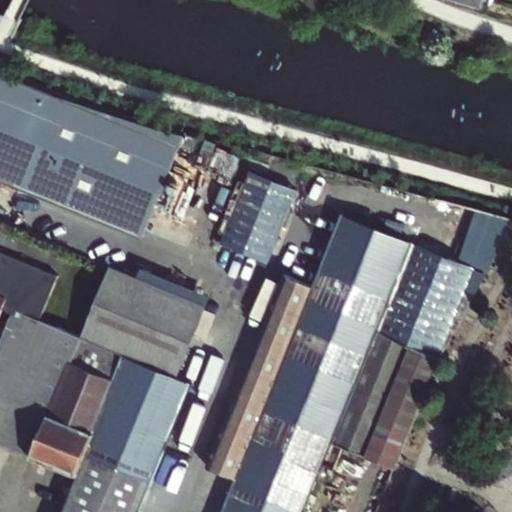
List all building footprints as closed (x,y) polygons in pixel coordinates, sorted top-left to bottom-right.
[(73,100),(0,70),(0,180),(144,240),(158,207),(171,174),(186,138),(153,128),(154,125),(73,100)] [(153,128),(186,138),(187,135),(154,125),(153,128)] [(171,174),(158,207),(176,214),(190,181),(171,174)] [(268,269),(297,201),(252,181),(223,249),(268,269)] [(238,480),(224,511),(303,511),(340,421),(342,422),(406,265),(414,243),(343,215),(314,287),(238,480)] [(0,315),(2,310),(16,316),(18,310),(41,320),(59,277),(7,255),(0,271),(0,315)] [(432,374),(475,293),(406,265),(342,422),(332,446),(394,471),(432,374)] [(83,338),(126,356),(78,475),(63,511),(139,511),(190,385),(172,378),(202,304),(112,269),(83,338)] [(209,468),(238,480),(314,287),(286,276),(209,468)] [(0,358),(0,442),(78,475),(126,356),(83,338),(20,311),(0,358)]
